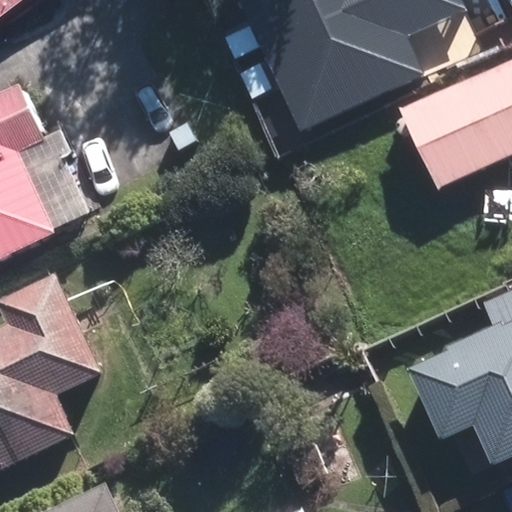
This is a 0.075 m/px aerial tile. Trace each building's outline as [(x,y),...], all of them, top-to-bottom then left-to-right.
[(511,68),(508,60),(392,111),(428,192),(511,154),(511,68)] [(0,265),(65,236),(27,152),(54,139),(29,84),(0,97),(0,265)] [(113,376),(66,274),(6,301),(18,324),(0,332),(0,476),(84,437),(66,397),(113,376)] [(272,331),(237,348),(250,377),(284,360),(272,331)] [(321,488),(355,473),(331,417),(297,431),(321,488)] [(124,511),(111,482),(48,511),(124,511)]
